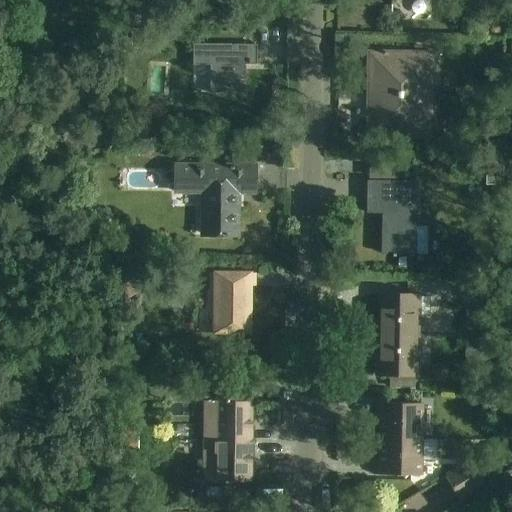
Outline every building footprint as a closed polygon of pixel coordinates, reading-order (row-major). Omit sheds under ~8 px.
[(265,68),(265,45),(194,45),(194,64),(215,64),(215,92),(250,92),(250,68),(265,68)] [(370,52),(370,92),(438,91),(437,52),(370,52)] [(371,138),(438,137),(438,91),(370,92),(371,138)] [(263,188),(264,166),(179,165),(179,196),(205,196),(204,234),(241,234),(241,188),(263,188)] [(383,257),(421,257),(421,181),(368,181),(368,213),(383,213),(383,257)] [(216,334),(257,335),(258,272),(217,271),(216,334)] [(374,290),(374,335),(418,335),(419,291),(374,290)] [(373,375),(418,375),(418,335),(374,335),(373,375)] [(199,480),(249,480),(250,398),(199,397),(199,480)] [(374,399),(373,435),(419,436),(420,400),(374,399)] [(372,471),(418,472),(419,436),(373,435),(372,471)] [(453,497),(482,488),(474,463),(445,472),(453,497)]
